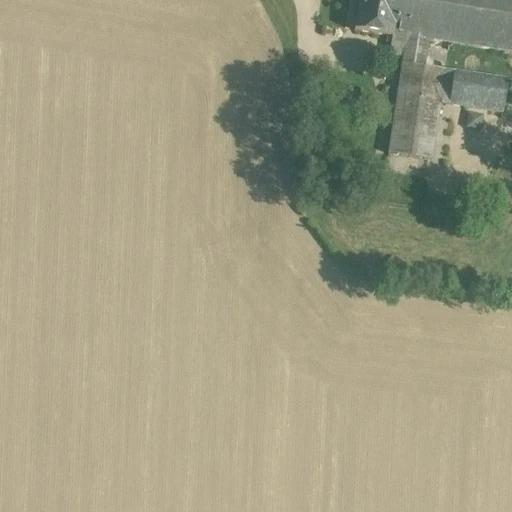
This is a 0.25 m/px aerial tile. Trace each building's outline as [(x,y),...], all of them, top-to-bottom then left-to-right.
[(358,0),(354,32),(392,38),(389,56),(402,58),(404,58),(412,0),(358,0)] [(511,0),(412,0),(404,58),(402,58),(401,64),(423,68),(427,40),(511,53),(511,46),(511,0)] [(423,68),(401,64),(387,155),(431,161),(440,104),(502,113),(507,81),(423,68)] [(479,130),(483,116),(469,113),(466,126),(479,130)] [(451,186),(431,182),(428,196),(449,199),(451,186)]
